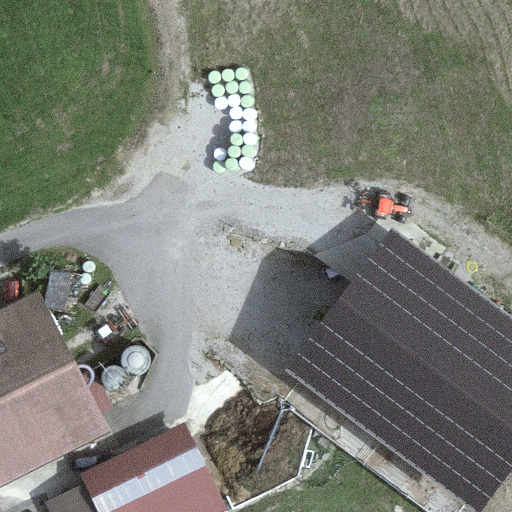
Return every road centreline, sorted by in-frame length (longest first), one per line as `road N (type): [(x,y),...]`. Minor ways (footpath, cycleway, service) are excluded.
road 1 (track): [(171,0),(194,51),(182,163),(155,231)]
road 2 (track): [(0,254),(87,223),(155,231)]
